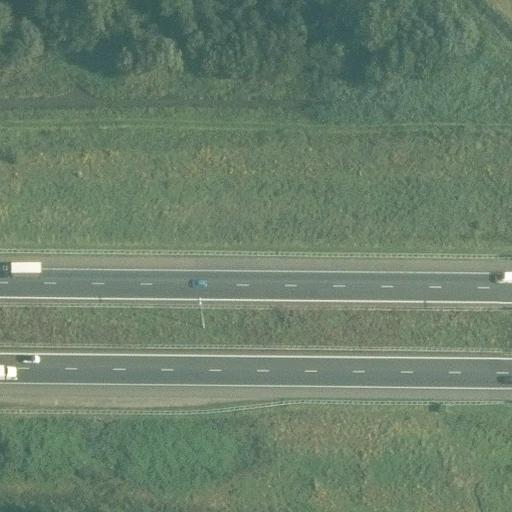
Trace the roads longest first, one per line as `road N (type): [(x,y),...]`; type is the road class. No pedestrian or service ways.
road 1 (motorway): [(511,289),(0,283)]
road 2 (motorway): [(0,369),(511,374)]
